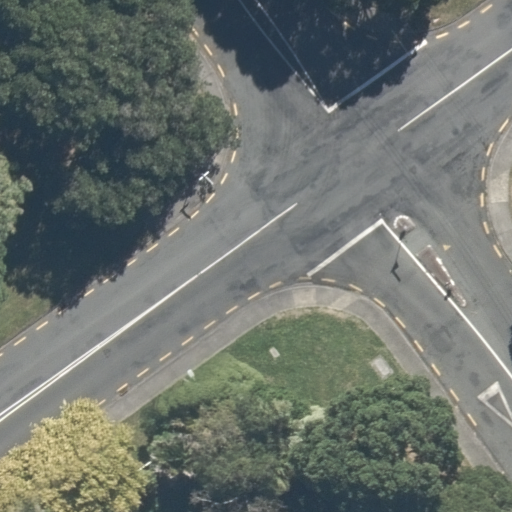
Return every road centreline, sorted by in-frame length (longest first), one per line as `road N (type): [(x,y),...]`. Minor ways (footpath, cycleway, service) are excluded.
road 1 (tertiary): [(359,158),(0,411)]
road 2 (residential): [(359,158),(511,376)]
road 3 (residential): [(242,0),(359,158)]
road 4 (tertiary): [(511,49),(359,158)]
